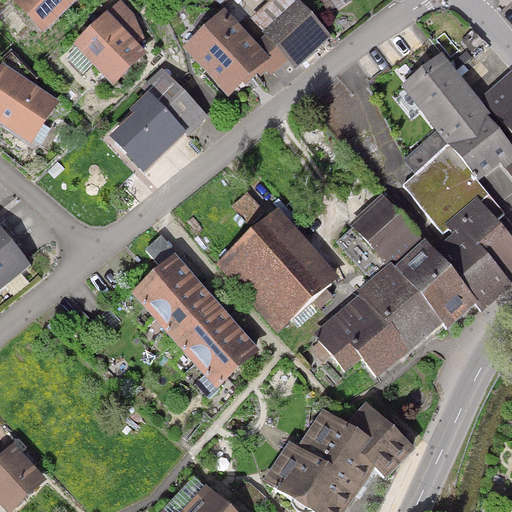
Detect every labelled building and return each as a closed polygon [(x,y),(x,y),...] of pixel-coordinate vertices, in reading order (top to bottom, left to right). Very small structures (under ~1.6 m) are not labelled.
[(12,0),(43,32),(76,0),(12,0)] [(134,13),(121,0),(118,0),(75,40),(114,83),(148,52),(139,43),(145,38),(134,13)] [(295,67),(331,35),(298,0),(268,0),(250,17),(266,35),(288,59),(295,67)] [(332,0),(338,9),(353,0),(332,0)] [(183,46),(229,96),(244,82),(271,57),(257,42),(225,7),(183,46)] [(288,59),(266,35),(257,42),(271,57),(244,82),(246,85),(258,74),(260,77),(267,71),(271,75),(288,59)] [(0,60),(0,61),(2,63),(0,66),(0,123),(31,144),(60,101),(34,83),(38,77),(11,48),(0,60)] [(511,136),(441,53),(401,85),(437,131),(478,180),(502,163),(507,167),(511,162),(511,136)] [(188,136),(209,117),(162,67),(142,86),(147,92),(186,133),(188,136)] [(511,70),(480,97),(511,133),(511,70)] [(134,112),(109,135),(144,172),(186,133),(147,92),(130,108),(134,112)] [(444,234),(450,229),(453,233),(435,248),(480,302),(477,304),(483,311),(511,286),(511,282),(508,278),(511,274),(511,235),(498,219),(505,213),(478,180),(437,131),(403,159),(415,174),(403,185),(444,234)] [(79,162),(76,175),(90,178),(92,165),(79,162)] [(264,211),(247,192),(231,206),(249,225),(264,211)] [(391,262),(394,265),(444,322),(450,328),(477,304),(480,302),(435,248),(425,238),(424,240),(383,194),(350,223),(353,227),(387,265),(391,262)] [(278,208),(216,263),(277,332),(313,301),(319,309),(334,296),(326,288),(340,276),(278,208)] [(0,288),(31,263),(0,224),(0,288)] [(353,227),(336,242),(371,279),(387,265),(353,227)] [(158,265),(175,251),(161,235),(144,249),(158,265)] [(175,253),(131,291),(173,339),(217,300),(175,253)] [(410,350),(444,322),(394,265),(391,262),(387,265),(371,279),(357,290),(360,294),(410,350)] [(363,358),(377,377),(410,350),(360,294),(314,334),(320,341),(331,355),(346,372),(363,358)] [(173,339),(217,388),(261,350),(217,300),(173,339)] [(121,321),(110,309),(95,322),(106,335),(121,321)] [(310,349),(323,364),(331,355),(320,341),(310,349)] [(386,478),(416,448),(367,401),(347,421),(322,408),(298,445),(289,441),(262,481),(309,511),(345,511),(375,466),(386,478)] [(0,503),(7,511),(10,511),(47,478),(14,442),(2,452),(0,454),(0,503)] [(166,511),(181,511),(205,485),(194,475),(163,508),(166,511)] [(237,511),(206,484),(205,485),(181,511),(237,511)]
